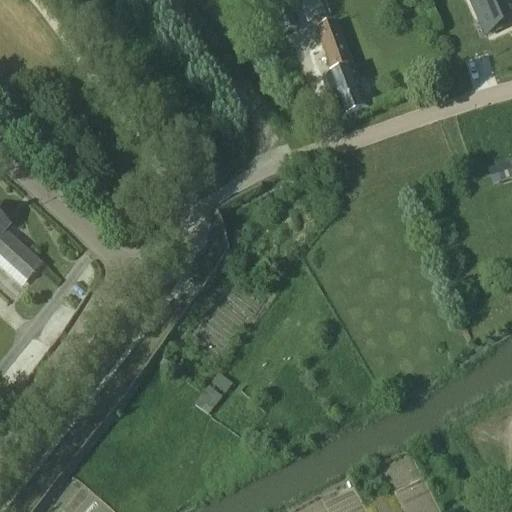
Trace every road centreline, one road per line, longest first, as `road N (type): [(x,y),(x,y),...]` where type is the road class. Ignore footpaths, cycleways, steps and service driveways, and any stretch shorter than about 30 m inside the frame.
road 1 (residential): [(128,272),(188,212),(271,169),(511,88)]
road 2 (residential): [(0,435),(128,272)]
road 3 (track): [(173,0),(264,129),(276,167)]
road 4 (residential): [(128,272),(0,151)]
